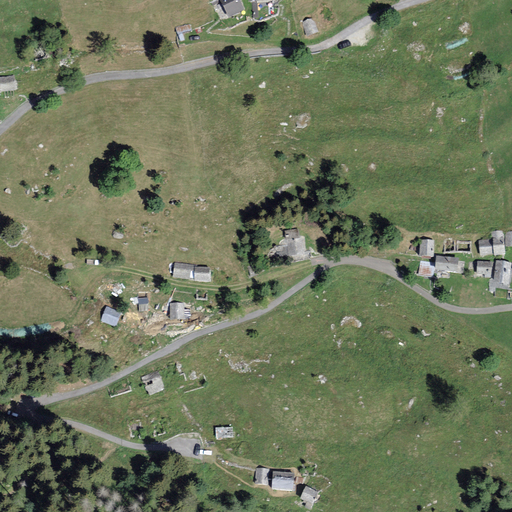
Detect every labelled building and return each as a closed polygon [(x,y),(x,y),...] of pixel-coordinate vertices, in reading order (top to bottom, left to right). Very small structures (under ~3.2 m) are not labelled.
[(239,0),(219,0),(229,17),(244,10),(239,0)] [(313,18),(302,22),(306,36),(317,32),(313,18)] [(190,24),(177,29),(179,36),(192,32),(190,24)] [(44,51),(32,56),(36,65),(48,61),(44,51)] [(14,76),(0,76),(0,91),(15,90),(14,76)] [(297,229),(284,231),(286,246),(282,246),(284,257),(304,254),(302,238),(298,238),(297,229)] [(503,231),(490,231),(491,240),(478,240),(479,256),(505,254),(503,231)] [(434,241),(420,240),(419,256),(434,257),(434,241)] [(458,258),(436,256),(435,270),(457,272),(458,258)] [(511,263),(496,260),(493,283),(508,285),(511,263)] [(434,263),(421,261),(418,275),(432,278),(434,263)] [(492,262),(476,262),(476,274),(492,275),(492,262)] [(191,265),(174,263),(172,277),(189,279),(191,265)] [(210,267),(195,267),(194,281),(210,281),(210,267)] [(184,303),(169,303),(170,320),(189,319),(189,310),(184,310),(184,303)] [(121,312),(106,307),(100,321),(115,327),(121,312)] [(157,372),(142,378),(149,395),(164,389),(157,372)] [(234,426),(217,428),(218,440),(235,437),(234,426)] [(269,470),(257,468),(255,483),(267,484),(269,470)] [(294,473),(273,471),(272,489),(292,490),(294,473)] [(318,493),(306,486),(300,497),(312,504),(318,493)]
